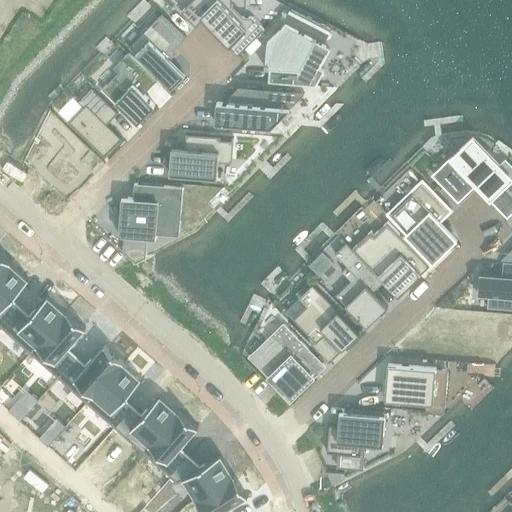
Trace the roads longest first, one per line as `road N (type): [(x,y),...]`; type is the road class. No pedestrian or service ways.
road 1 (residential): [(272,439),(489,233)]
road 2 (residential): [(272,439),(55,236)]
road 3 (residential): [(55,236),(211,75),(214,55)]
